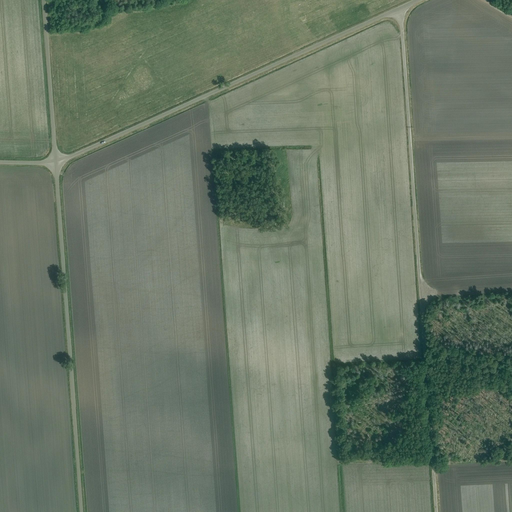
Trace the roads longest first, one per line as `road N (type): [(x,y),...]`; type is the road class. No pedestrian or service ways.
road 1 (unclassified): [(436,511),(399,8)]
road 2 (unclassified): [(55,161),(399,8)]
road 3 (unclassified): [(81,511),(55,161)]
road 4 (unclassified): [(55,161),(43,0)]
